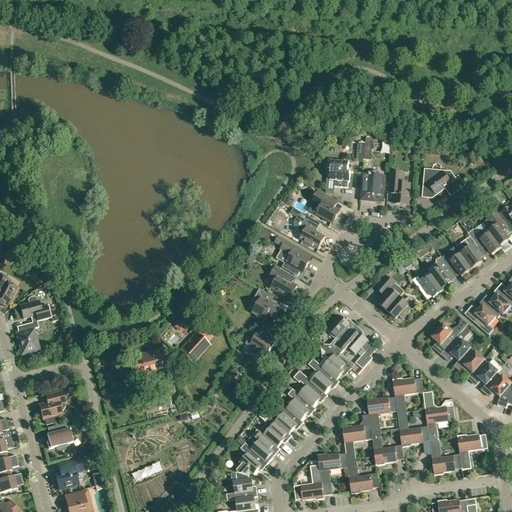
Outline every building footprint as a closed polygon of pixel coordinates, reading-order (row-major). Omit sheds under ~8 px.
[(348,189),(348,182),(350,183),(350,173),(348,173),(349,162),(329,160),(328,169),(331,170),(330,181),(335,181),(335,188),(348,189)] [(360,201),(368,202),(372,202),(383,203),(385,176),(379,176),(379,172),(374,171),(369,175),(363,174),(360,201)] [(451,197),(466,186),(458,177),(456,179),(452,173),(426,171),(423,197),(431,198),(444,188),(451,197)] [(410,184),(404,184),(401,184),(402,174),(390,173),(388,188),(395,189),(394,204),(408,205),(410,184)] [(340,212),(335,209),(339,203),(331,199),(318,192),(311,204),(320,209),(317,215),(333,224),(340,212)] [(288,197),(285,204),(291,207),(294,201),(288,197)] [(488,201),(483,205),(487,210),(491,206),(488,201)] [(511,205),(508,209),(499,215),(509,229),(511,232),(511,205)] [(293,208),(290,214),(297,218),(294,223),(294,226),(299,229),(302,236),(300,240),(303,241),(310,245),(318,250),(325,238),(317,233),(316,233),(315,230),(319,223),(300,212),(293,208)] [(497,213),(487,220),(493,229),(489,232),(501,249),(501,248),(500,247),(509,240),(503,232),(509,229),(499,215),(497,213)] [(483,224),(474,231),(474,230),(468,234),(470,237),(478,248),(483,244),(492,255),(501,249),(489,232),(483,224)] [(277,240),(275,243),(282,247),(281,250),(276,259),(285,264),(283,268),(297,277),(300,272),(302,274),(306,268),(309,263),(304,260),(307,254),(278,237),(277,240)] [(479,248),(478,248),(470,237),(463,242),(463,246),(460,246),(458,246),(457,247),(456,248),(472,270),(482,263),(474,252),(479,248)] [(441,258),(448,268),(450,270),(454,266),(462,277),(472,270),(456,248),(441,258)] [(8,250),(5,256),(10,259),(14,253),(8,250)] [(437,270),(431,275),(443,291),(442,290),(452,283),(443,271),(448,268),(441,258),(436,261),(437,263),(433,265),(437,270)] [(288,274),(276,267),(270,277),(276,281),(271,289),(290,299),(297,287),(285,280),(288,274)] [(0,304),(2,306),(8,304),(17,288),(7,283),(8,280),(6,279),(6,278),(6,276),(2,274),(0,274),(0,304)] [(434,298),(443,291),(431,275),(432,276),(426,281),(423,278),(420,280),(418,277),(413,281),(421,291),(425,287),(434,298)] [(404,292),(386,277),(375,289),(385,297),(379,305),(387,312),(399,298),(404,292)] [(511,284),(506,292),(500,287),(495,293),(497,295),(511,308),(511,284)] [(274,297),(260,289),(252,302),(257,305),(253,313),(258,316),(257,317),(264,321),(268,314),(275,318),(281,308),(271,302),(274,297)] [(511,308),(497,295),(491,303),(486,298),(480,304),(483,306),(498,320),(502,315),(503,316),(511,307),(511,308)] [(40,308),(38,302),(36,302),(35,299),(33,297),(29,299),(28,301),(29,304),(20,307),(23,320),(36,316),(38,322),(51,318),(50,314),(51,314),(49,306),(40,308)] [(404,302),(399,298),(387,312),(396,320),(404,310),(409,314),(418,304),(409,297),(404,302)] [(497,320),(498,320),(483,306),(476,314),(471,309),(465,315),(490,337),(489,336),(493,331),(489,327),(496,319),(497,320)] [(333,348),(336,350),(356,326),(351,322),(349,325),(340,317),(328,331),(337,338),(330,346),(333,348)] [(436,351),(441,355),(456,338),(457,338),(468,325),(460,318),(461,320),(459,327),(451,331),(444,324),(432,338),(441,346),(436,351)] [(39,328),(37,322),(25,325),(27,331),(16,334),(22,355),(39,350),(34,329),(39,328)] [(271,325),(271,324),(253,331),(256,337),(254,339),(252,338),(249,339),(246,343),(247,345),(250,346),(251,346),(255,348),(251,354),(254,356),(253,358),(259,362),(261,361),(262,361),(266,356),(267,357),(279,340),(277,339),(278,338),(270,332),(268,326),(271,325)] [(356,326),(336,350),(333,353),(338,358),(347,347),(356,355),(368,341),(359,334),(361,331),(356,326)] [(210,345),(196,333),(179,352),(193,364),(210,345)] [(461,342),(457,338),(456,338),(441,355),(446,360),(451,354),(459,362),(470,350),(471,349),(462,341),(461,342)] [(319,365),(323,368),(323,369),(337,381),(337,380),(344,372),(347,375),(352,369),(338,358),(333,353),(324,345),(321,348),(326,352),(324,355),(326,357),(323,361),(319,365)] [(377,349),(372,345),(366,352),(371,357),(377,349)] [(475,354),(470,350),(459,362),(455,367),(459,371),(464,366),(473,374),(484,362),(485,360),(476,352),(475,354)] [(157,351),(153,352),(149,352),(132,357),(137,380),(163,374),(157,351)] [(356,364),(363,370),(373,359),(366,353),(362,358),(356,364)] [(318,374),(311,382),(325,394),(332,386),(335,388),(340,383),(337,380),(337,381),(323,369),(323,368),(319,365),(313,360),(309,365),(318,374)] [(488,366),(484,362),(473,374),(468,379),(473,383),(478,378),(486,386),(497,374),(498,372),(489,364),(488,366)] [(307,387),(299,396),(313,408),(320,399),(323,402),(328,396),(325,394),(311,382),(300,372),(294,379),(300,384),(301,382),(307,387)] [(226,374),(222,382),(227,384),(231,377),(226,374)] [(497,374),(486,386),(482,391),(487,395),(491,390),(500,398),(498,406),(507,409),(508,404),(511,392),(508,389),(511,384),(503,376),(502,378),(497,374)] [(397,414),(407,413),(404,396),(423,393),(421,379),(411,381),(411,379),(402,380),(402,379),(393,380),(395,398),(396,398),(398,412),(397,412),(397,414)] [(167,390),(142,397),(145,411),(171,404),(167,390)] [(295,401),(288,409),(287,409),(301,421),(308,413),(311,415),(316,410),(313,408),(299,396),(293,390),(288,395),(295,401)] [(58,423),(56,417),(62,415),(62,413),(65,407),(64,404),(65,403),(62,392),(45,397),(47,404),(39,406),(43,420),(45,420),(46,426),(48,425),(58,423)] [(430,441),(430,443),(439,441),(437,424),(456,422),(454,408),(447,408),(447,405),(446,405),(446,406),(444,406),(443,407),(438,408),(434,406),(433,392),(423,393),(425,409),(428,427),(430,441)] [(379,415),(397,412),(398,412),(396,398),(395,398),(385,400),(385,398),(376,399),(376,398),(367,399),(371,426),(372,433),(381,432),(379,415)] [(287,409),(288,409),(281,403),(276,409),(283,414),(276,423),(289,435),(297,426),(299,429),(304,424),(301,421),(287,409)] [(266,404),(263,408),(268,412),(271,409),(266,404)] [(79,420),(86,419),(84,410),(77,412),(79,420)] [(397,414),(402,446),(402,448),(403,448),(411,447),(411,445),(420,444),(419,443),(430,441),(428,427),(409,430),(407,413),(397,414)] [(267,425),(260,433),(264,436),(277,448),(278,448),(285,440),(288,442),(292,437),(289,435),(276,423),(269,417),(265,422),(267,425)] [(0,434),(1,434),(2,434),(2,432),(9,430),(6,419),(0,420),(0,434)] [(71,430),(70,429),(67,430),(65,424),(48,429),(49,435),(47,435),(48,442),(47,442),(49,450),(56,448),(57,450),(67,447),(67,445),(73,443),(69,430),(71,430)] [(346,454),(347,461),(356,460),(354,443),(373,440),(372,433),(371,426),(360,428),(360,426),(352,427),(352,426),(342,427),(346,454)] [(259,442),(252,450),(266,462),(268,464),(274,458),(271,456),(273,454),(276,456),(280,451),(278,448),(277,448),(264,436),(260,433),(257,430),(253,436),(259,442)] [(383,449),(381,432),(372,433),(373,440),(376,467),(386,466),(385,464),(394,463),(394,462),(404,460),(403,448),(402,448),(402,446),(383,449)] [(2,440),(1,434),(0,434),(0,453),(5,453),(7,452),(6,450),(14,448),(11,438),(2,440)] [(458,437),(460,455),(462,470),(462,471),(471,470),(469,452),(488,450),(486,436),(476,437),(475,436),(467,437),(467,436),(458,437)] [(452,471),(462,470),(460,455),(442,458),(439,441),(430,443),(434,476),(444,475),(444,474),(452,473),(452,471)] [(252,450),(245,444),(241,449),(247,455),(240,464),(242,466),(236,473),(249,477),(251,474),(253,476),(261,467),(264,469),(268,464),(266,462),(252,450)] [(0,473),(10,471),(12,471),(11,469),(19,467),(16,456),(7,458),(5,453),(0,453),(0,473)] [(329,471),(348,469),(348,468),(347,461),(346,454),(336,456),(336,454),(327,455),(327,454),(318,456),(319,466),(320,466),(323,490),(324,497),(333,495),(332,488),(329,471)] [(359,477),(356,460),(347,461),(348,468),(348,469),(352,495),(361,494),(361,493),(369,491),(369,490),(379,488),(377,474),(359,477)] [(55,475),(59,491),(78,486),(77,479),(78,478),(79,477),(78,472),(83,471),(80,461),(58,467),(59,474),(55,475)] [(324,500),(324,497),(323,490),(320,466),(319,466),(310,467),(313,485),(297,487),(294,487),(296,501),(306,500),(307,501),(315,500),(315,501),(324,500)] [(0,473),(0,493),(16,489),(16,487),(23,485),(21,475),(12,477),(10,471),(0,473)] [(228,502),(236,501),(254,498),(258,498),(257,491),(253,491),(252,480),(249,480),(249,477),(236,473),(237,482),(234,482),(235,494),(227,495),(228,502)] [(68,510),(66,511),(65,511),(64,511),(92,511),(87,491),(65,497),(68,510)] [(238,511),(234,511),(228,511),(227,511),(223,511),(259,511),(259,509),(256,509),(254,498),(236,501),(238,511)] [(477,511),(475,499),(466,501),(467,507),(467,511),(477,511)] [(11,501),(6,505),(3,502),(0,504),(0,511),(16,511),(19,510),(11,501)] [(467,511),(467,507),(466,501),(456,502),(456,501),(447,502),(447,501),(438,502),(438,505),(439,511),(467,511)]
